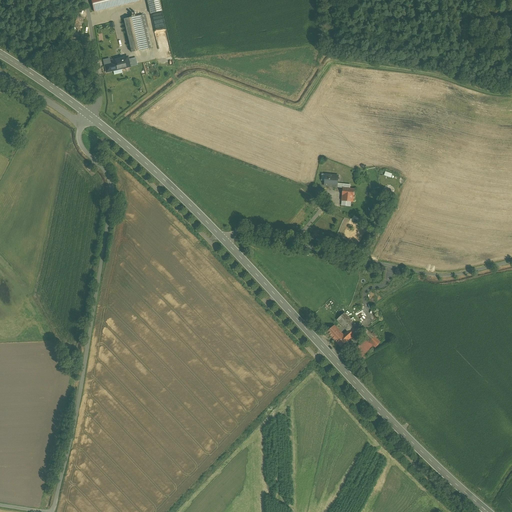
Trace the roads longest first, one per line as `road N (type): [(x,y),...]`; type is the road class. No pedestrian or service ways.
road 1 (unclassified): [(88,116),(79,142),(111,194),(52,511)]
road 2 (secondary): [(221,238),(374,405),(487,511)]
road 3 (unclassified): [(221,238),(237,231),(426,272),(511,261)]
road 4 (secondary): [(88,116),(221,238)]
road 5 (unclassified): [(82,0),(103,89),(88,116)]
